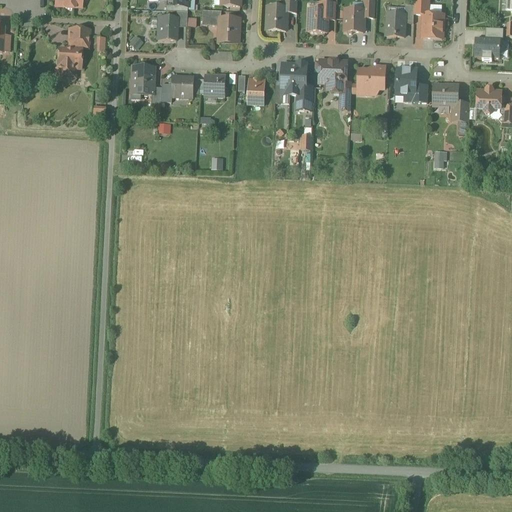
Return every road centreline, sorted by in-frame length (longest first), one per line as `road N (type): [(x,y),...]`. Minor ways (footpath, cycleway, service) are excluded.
road 1 (unclassified): [(116,83),(98,457)]
road 2 (unclassified): [(98,457),(421,474)]
road 3 (residential): [(456,57),(276,48)]
